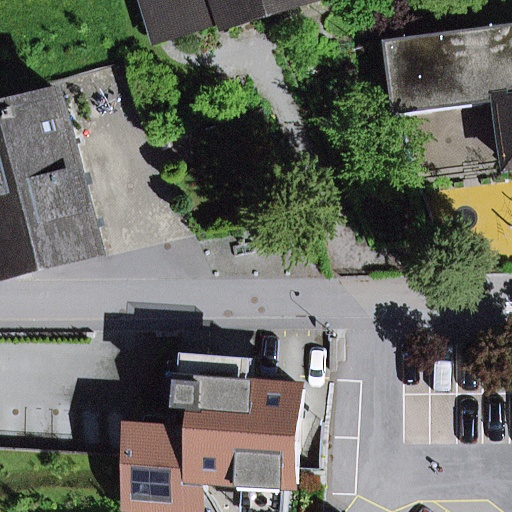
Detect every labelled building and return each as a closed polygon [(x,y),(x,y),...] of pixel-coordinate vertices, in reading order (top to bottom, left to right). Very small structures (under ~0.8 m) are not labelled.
[(227,21),(229,26),(310,0),(146,0),(157,33),(193,21),(197,31),(227,21)] [(504,102),(511,162),(511,25),(389,41),(399,115),(504,102)] [(0,113),(0,272),(1,278),(104,251),(65,97),(0,113)] [(246,387),(256,388),(258,360),(190,355),(188,383),(246,387)] [(293,484),(300,485),(307,392),(256,388),(246,387),(188,383),(186,406),(205,408),(203,431),(193,431),(176,430),(177,415),(144,413),(143,427),(133,426),(132,458),(129,507),(203,511),(206,478),(243,481),(293,484)] [(240,511),(290,511),(293,484),(243,481),(240,511)]
